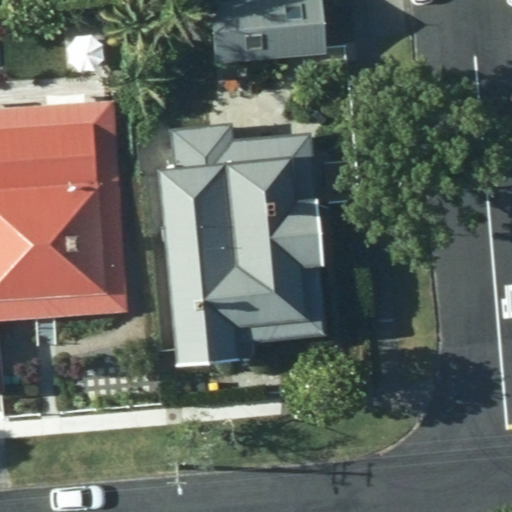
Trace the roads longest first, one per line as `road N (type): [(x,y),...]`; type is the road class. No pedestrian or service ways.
road 1 (residential): [(466,0),(509,490)]
road 2 (residential): [(509,490),(272,511)]
